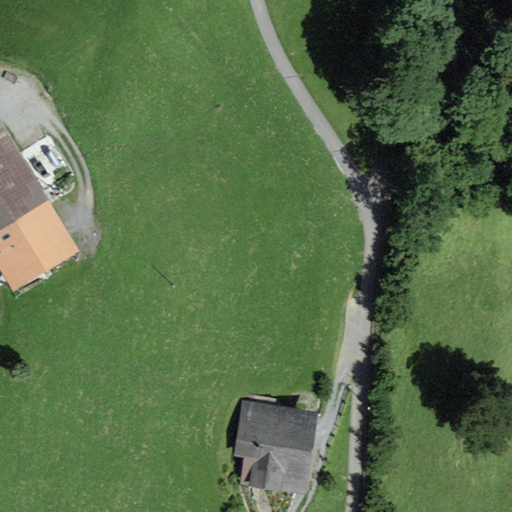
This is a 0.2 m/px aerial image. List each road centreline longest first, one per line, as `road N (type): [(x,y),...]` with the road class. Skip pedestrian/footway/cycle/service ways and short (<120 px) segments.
road 1 (track): [(301,511),(318,486),(350,333),(365,320)]
road 2 (track): [(365,194),(381,184),(389,39),(402,0)]
